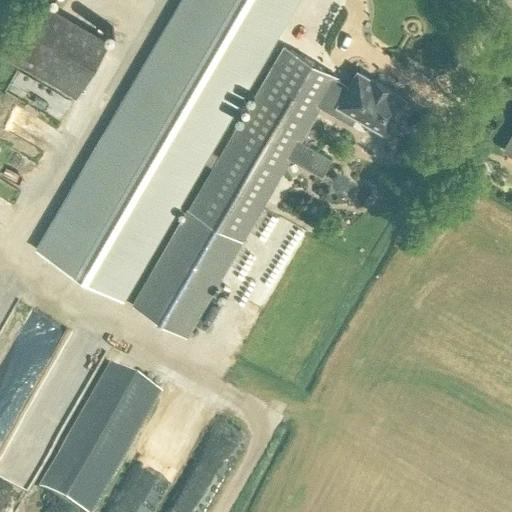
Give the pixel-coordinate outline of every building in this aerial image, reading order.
[(76,95),(108,39),(40,0),(37,0),(6,55),(76,95)] [(180,0),(50,225),(36,249),(121,298),(201,160),(212,166),(132,302),(185,333),(289,154),(321,172),(331,155),(299,137),(319,102),(351,120),(355,113),(385,130),(405,95),(387,85),(388,83),(374,76),(373,77),(356,67),(347,82),(335,75),(336,73),(282,42),(219,154),(209,148),(272,37),(293,0),(180,0)] [(26,125),(38,105),(0,82),(0,102),(9,108),(4,117),(0,114),(0,157),(3,160),(9,150),(0,144),(0,140),(14,118),(26,125)] [(478,143),(472,160),(487,164),(492,148),(478,143)] [(263,233),(220,302),(229,308),(271,239),(263,233)] [(75,511),(95,511),(162,397),(109,367),(38,490),(75,511)]
